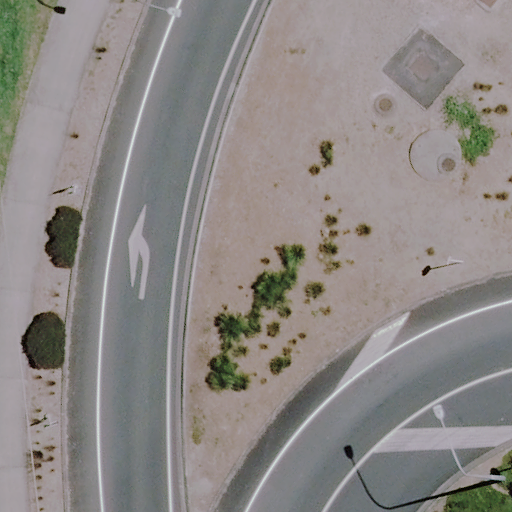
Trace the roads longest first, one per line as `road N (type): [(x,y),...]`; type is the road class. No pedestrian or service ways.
road 1 (primary): [(143,511),(130,435),(153,212),(221,0)]
road 2 (primary): [(511,335),(457,351),(402,380),(350,422),(282,511)]
